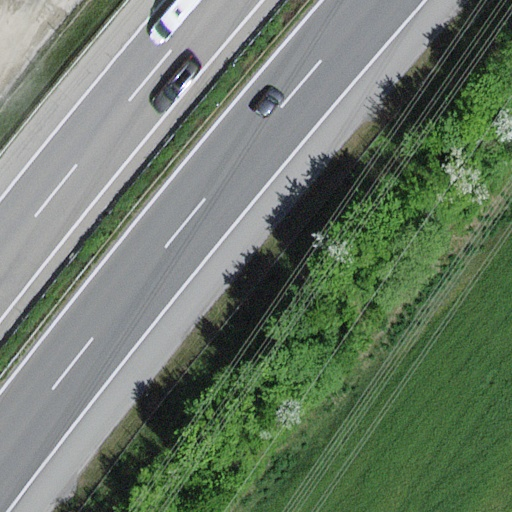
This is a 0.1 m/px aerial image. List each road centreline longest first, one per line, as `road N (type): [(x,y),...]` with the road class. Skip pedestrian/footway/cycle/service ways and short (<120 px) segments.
road 1 (motorway): [(0,459),(150,264),(374,0)]
road 2 (motorway): [(216,0),(0,263)]
